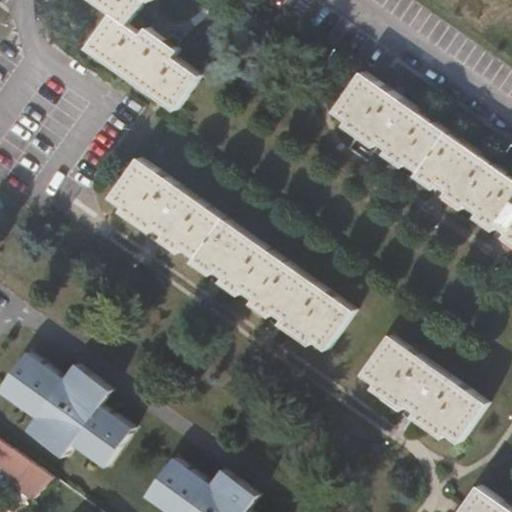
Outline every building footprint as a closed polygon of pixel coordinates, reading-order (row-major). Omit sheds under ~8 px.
[(100,0),(115,10),(91,46),(180,108),(205,71),(179,53),(183,46),(152,26),(148,33),(131,20),(144,0),(100,0)] [(511,238),(511,172),(369,73),(341,112),(354,122),(351,126),(511,238)] [(317,345),(321,339),(334,349),(362,309),(147,159),(120,197),(133,206),(128,212),(317,345)] [(467,442),(494,402),(399,334),(371,373),(384,383),(380,389),(413,412),(449,438),(453,431),(467,442)] [(31,408),(44,417),(34,430),(70,456),(79,444),(112,467),(139,428),(107,405),(118,390),(70,355),(59,370),(33,352),(5,391),(30,409),(31,408)] [(0,462),(24,480),(18,487),(36,500),(58,478),(0,436),(0,462)] [(256,511),(254,510),(265,495),(216,460),(206,476),(179,457),(152,496),(174,511),(256,511)] [(511,511),(511,507),(482,487),(464,511),(511,511)]
